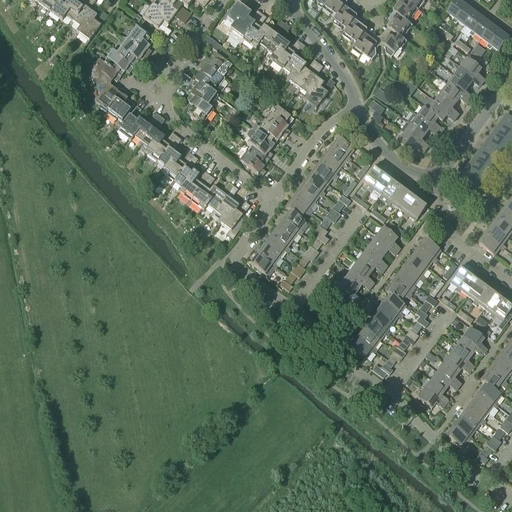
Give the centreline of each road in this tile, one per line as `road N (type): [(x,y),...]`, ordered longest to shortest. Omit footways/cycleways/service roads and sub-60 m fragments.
road 1 (residential): [(273,200),(179,124),(169,107),(184,58),(224,0)]
road 2 (residential): [(294,308),(235,265),(273,200)]
road 3 (residential): [(434,173),(451,237),(511,284)]
road 4 (residential): [(488,481),(433,440),(391,393)]
road 5 (residential): [(358,111),(337,69),(285,3)]
road 6 (residential): [(391,393),(346,364),(294,308)]
road 7 (residential): [(273,200),(321,132),(358,111)]
